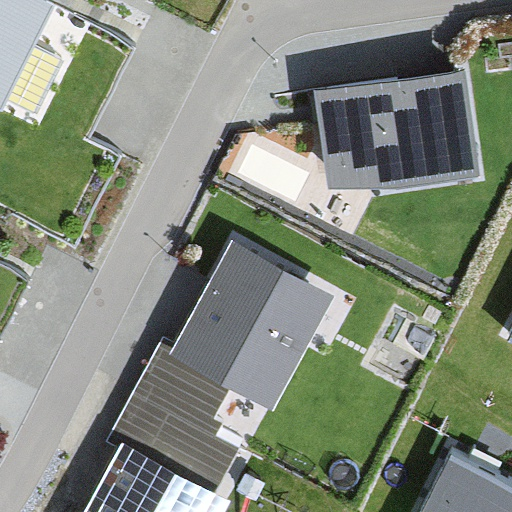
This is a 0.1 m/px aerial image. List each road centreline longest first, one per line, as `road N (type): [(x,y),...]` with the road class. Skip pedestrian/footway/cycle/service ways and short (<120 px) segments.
road 1 (residential): [(0,451),(249,24)]
road 2 (residential): [(249,24),(409,0)]
